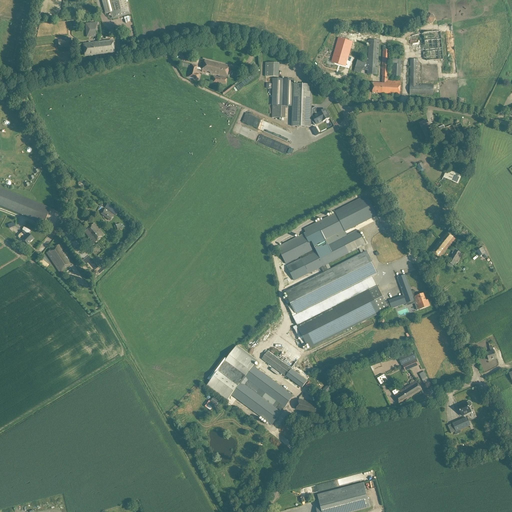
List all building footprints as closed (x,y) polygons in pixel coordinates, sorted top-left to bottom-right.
[(130,14),(125,0),(101,0),(105,14),(110,12),(112,19),(130,14)] [(427,15),(428,24),(436,23),(435,14),(427,15)] [(97,33),(97,36),(99,36),(97,22),(89,23),(90,33),(97,33)] [(86,37),(97,36),(97,33),(90,33),(89,23),(85,24),(86,37)] [(409,39),(426,38),(428,61),(444,59),(442,32),(408,35),(409,39)] [(377,75),(377,70),(379,40),(369,40),(368,60),(362,59),(363,56),(359,55),(359,57),(349,55),(352,41),(338,38),(332,62),(351,67),(350,70),(361,73),(362,69),(368,71),(367,74),(377,75)] [(114,52),(113,47),(112,41),(98,43),(99,54),(114,52)] [(85,55),(99,54),(98,43),(84,45),(85,55)] [(389,76),(390,51),(390,47),(383,46),(383,50),(381,76),(382,76),(382,83),(373,83),(373,93),(400,94),(400,81),(388,81),(388,76),(389,76)] [(400,77),(401,59),(391,59),(390,76),(400,77)] [(433,95),(433,90),(434,86),(418,85),(418,83),(416,83),(417,59),(410,59),(409,94),(433,95)] [(214,83),(217,83),(226,84),(226,78),(229,66),(204,60),(202,71),(220,76),(219,77),(214,77),(214,83)] [(279,63),(266,62),(265,76),(279,77),(279,63)] [(196,73),(197,66),(191,65),(188,77),(198,80),(200,74),(196,73)] [(310,85),(294,84),(294,79),(284,79),(274,79),(272,118),(284,118),(285,106),(293,106),(293,126),(310,127),(311,91),(310,91),(310,85)] [(511,105),(501,100),(497,108),(511,114),(511,111),(511,105)] [(318,113),(312,117),(315,123),(319,121),(318,120),(321,118),(323,121),(330,118),(325,109),(318,113)] [(430,127),(429,125),(427,120),(420,124),(423,130),(425,135),(428,133),(426,129),(430,127)] [(458,134),(465,132),(462,124),(453,127),(454,133),(457,132),(458,134)] [(446,169),(443,177),(458,183),(461,175),(446,169)] [(0,205),(44,224),(50,208),(0,187),(0,205)] [(335,212),(336,213),(304,229),(306,233),(296,238),(294,235),(282,241),(283,244),(278,247),(286,263),(300,256),(308,274),(366,245),(358,230),(347,236),(345,232),(354,228),(377,216),(367,196),(335,212)] [(112,218),(114,215),(105,208),(101,214),(107,218),(109,215),(112,218)] [(94,223),(84,232),(90,239),(89,239),(93,244),(104,235),(94,223)] [(22,239),(24,241),(27,244),(33,239),(28,233),(31,231),(24,227),(23,230),(24,231),(19,235),(19,237),(21,239),(22,239)] [(440,258),(443,254),(455,239),(447,232),(434,247),(431,251),(440,258)] [(62,251),(63,250),(61,244),(47,253),(59,272),(73,263),(69,258),(68,259),(66,257),(68,256),(65,252),(63,253),(62,251)] [(484,248),(478,250),(480,256),(486,253),(484,248)] [(452,267),(461,253),(456,250),(447,264),(452,267)] [(288,297),(284,299),(293,317),(294,317),(363,282),(378,274),(367,251),(286,292),(288,297)] [(406,275),(397,278),(405,299),(400,301),(402,306),(416,300),(418,304),(419,303),(420,305),(421,309),(430,306),(428,300),(426,301),(423,294),(417,296),(415,290),(412,291),(406,275)] [(298,325),(294,328),(303,347),(309,345),(311,349),(389,309),(377,285),(367,290),(298,325)] [(489,348),(490,348),(491,352),(487,353),(489,360),(496,358),(493,347),(504,343),(501,334),(487,339),(489,348)] [(293,396),(253,366),(257,360),(237,346),(207,386),(227,401),(231,395),(272,425),(293,396)] [(413,350),(398,357),(401,363),(410,359),(411,361),(402,365),(405,371),(419,365),(413,350)] [(308,381),(291,368),(291,369),(267,351),(262,359),(285,377),(286,376),(303,388),(308,381)] [(424,383),(429,381),(424,372),(420,374),(424,383)] [(422,390),(419,386),(416,381),(400,391),(398,388),(393,392),(395,395),(394,395),(400,404),(422,390)] [(322,390),(317,396),(321,400),(332,389),(328,384),(326,386),(325,385),(321,389),(322,390)] [(326,407),(304,401),(305,398),(300,397),(299,400),(296,410),(324,417),(326,407)] [(469,407),(470,406),(471,406),(471,405),(472,405),(472,404),(472,403),(471,402),(470,401),(469,401),(468,401),(467,402),(463,404),(458,407),(462,414),(465,413),(466,414),(471,412),(469,407)] [(470,425),(468,422),(466,417),(453,424),(448,425),(452,433),(455,432),(456,435),(461,433),(460,430),(470,425)] [(317,511),(354,511),(370,508),(364,483),(318,495),(321,507),(316,509),(317,511)]
